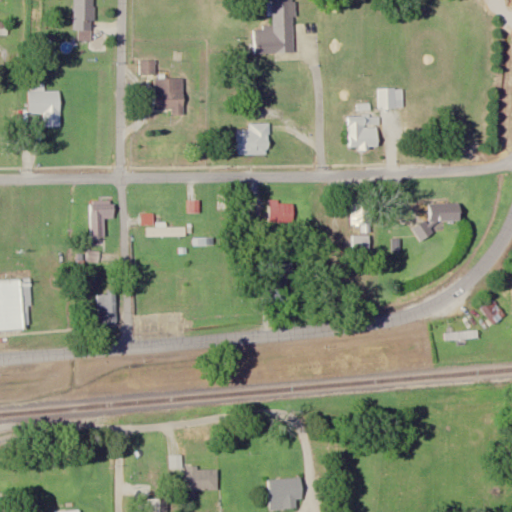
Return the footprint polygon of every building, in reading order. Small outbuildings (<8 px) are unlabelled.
[(94,30),(94,0),(75,0),(75,30),(94,30)] [(295,53),(295,0),(273,0),(274,28),(254,28),(254,53),(295,53)] [(0,35),(8,35),(8,22),(0,21),(0,35)] [(156,61),(140,61),(140,75),(156,75),(156,61)] [(173,109),(173,114),(184,114),(184,79),(156,79),(156,109),(173,109)] [(379,109),(404,109),(404,88),(379,88),(379,109)] [(61,127),(61,91),(30,91),(30,113),(43,113),(43,127),(61,127)] [(380,117),(349,117),(349,149),(380,149),(380,117)] [(250,124),(250,130),(238,130),(238,156),(270,156),(270,124),(250,124)] [(91,236),(105,236),(105,218),(116,218),(116,200),(91,200),(91,236)] [(371,232),(371,200),(351,200),(351,226),(360,226),(360,232),(371,232)] [(429,204),(430,224),(417,224),(417,235),(438,235),(438,221),(462,220),(462,203),(429,204)] [(147,227),(147,236),(187,236),(187,227),(147,227)] [(264,303),(289,302),(287,274),(294,274),(294,263),(267,265),(269,288),(263,289),(264,303)] [(183,281),(189,281),(188,268),(138,271),(140,295),(163,293),(163,307),(184,306),(183,281)] [(0,330),(25,329),(23,285),(4,286),(5,294),(0,294),(0,330)] [(118,294),(99,294),(99,324),(118,324),(118,294)] [(480,307),(494,325),(506,315),(492,297),(480,307)] [(183,491),(219,491),(219,469),(183,469),(183,491)] [(270,480),(271,510),(299,509),(299,501),(304,501),(303,479),(270,480)] [(169,511),(169,500),(148,500),(147,511),(169,511)] [(49,511),(49,505),(75,502),(76,511),(49,511)]
